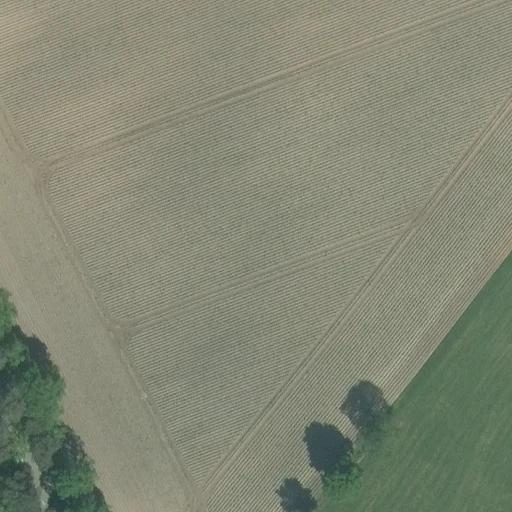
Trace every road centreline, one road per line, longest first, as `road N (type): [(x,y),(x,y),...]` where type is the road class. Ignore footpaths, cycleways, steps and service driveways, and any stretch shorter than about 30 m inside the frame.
road 1 (track): [(511,221),(279,511)]
road 2 (tertiary): [(55,511),(0,402)]
